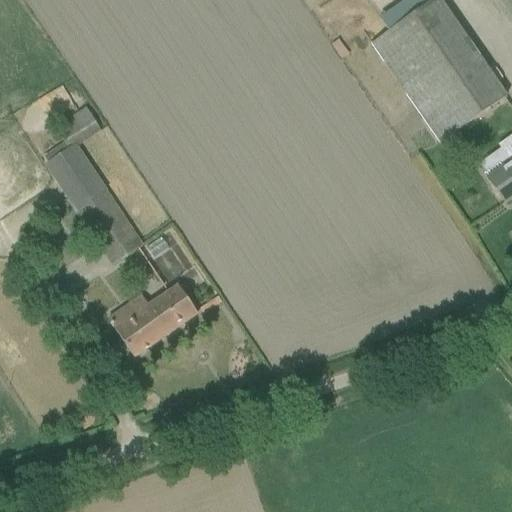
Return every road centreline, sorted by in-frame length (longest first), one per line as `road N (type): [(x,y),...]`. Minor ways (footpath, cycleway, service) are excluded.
road 1 (unclassified): [(119,455),(511,307)]
road 2 (track): [(0,494),(119,455)]
